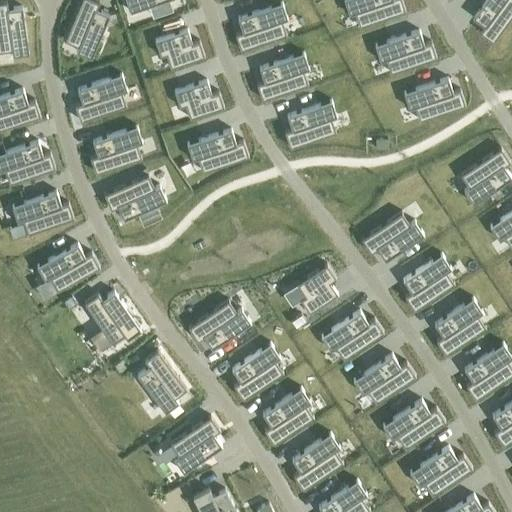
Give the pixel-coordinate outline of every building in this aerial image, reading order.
[(6,0),(0,0),(0,49),(11,48),(12,54),(29,52),(22,5),(8,7),(6,0)] [(98,0),(80,0),(64,39),(78,44),(76,50),(91,56),(109,13),(96,7),(99,0),(98,0)] [(126,0),(130,10),(159,0),(126,0)] [(344,0),(349,13),(354,11),(359,25),(405,9),(402,0),(344,0)] [(511,0),(485,0),(474,16),(485,25),(481,31),(495,41),(511,16),(511,0)] [(242,30),(235,32),(240,48),(287,32),(282,19),(288,17),(282,1),(237,16),(242,30)] [(187,27),(155,38),(160,54),(166,53),(170,66),(205,55),(199,39),(192,41),(187,27)] [(419,29),(375,44),(380,58),(386,57),(391,70),(435,54),(430,41),(423,43),(419,29)] [(264,79),(256,82),(262,98),(308,82),(303,68),(309,67),(304,51),(259,66),(264,79)] [(82,101),(74,103),(80,119),(126,104),(121,90),(127,88),(122,72),(77,87),(82,101)] [(335,98),(342,99),(347,76),(339,75),(335,98)] [(447,77),(404,91),(409,106),(415,104),(419,117),(465,102),(459,87),(452,90),(447,77)] [(207,78),(174,89),(179,105),(185,103),(190,117),(224,105),(219,89),(211,92),(207,78)] [(23,87),(0,94),(0,127),(40,114),(35,98),(28,101),(23,87)] [(291,127),(284,130),(290,146),(336,130),(331,116),(337,114),(331,98),(287,113),(291,127)] [(338,117),(340,140),(350,140),(348,116),(338,117)] [(97,153),(90,155),(95,171),(141,156),(137,142),(142,140),(137,124),(92,139),(97,153)] [(231,127),(187,142),(192,158),(198,156),(202,170),(248,154),(243,138),(236,140),(231,127)] [(38,139),(0,151),(0,169),(4,168),(9,182),(55,166),(50,150),(43,153),(38,139)] [(501,146),(460,173),(468,185),(463,188),(473,202),(511,176),(504,164),(510,160),(501,146)] [(148,172),(104,192),(111,208),(118,205),(123,218),(166,199),(159,183),(154,186),(148,172)] [(56,189),(12,204),(17,220),(23,218),(27,232),(73,216),(68,200),(61,203),(56,189)] [(511,209),(490,224),(499,238),(504,235),(511,247),(511,209)] [(401,210),(361,237),(370,251),(377,247),(385,259),(424,233),(414,219),(410,222),(401,210)] [(78,241),(37,264),(45,279),(50,276),(57,289),(100,265),(91,250),(85,254),(78,241)] [(442,252),(403,278),(411,290),(404,294),(414,308),(454,281),(446,269),(451,266),(442,252)] [(327,262),(297,282),(305,294),(300,297),(309,311),(338,292),(330,280),(336,276),(327,262)] [(98,291),(84,301),(112,341),(123,333),(127,337),(141,328),(114,289),(102,297),(98,291)] [(473,296),(434,322),(442,334),(436,338),(445,352),(486,325),(477,313),(482,310),(473,296)] [(228,298),(188,325),(197,339),(203,335),(211,347),(251,320),(241,307),(236,310),(228,298)] [(360,308),(321,334),(330,348),(335,345),(343,357),(384,330),(374,316),(368,320),(360,308)] [(301,312),(291,319),(296,325),(306,319),(301,312)] [(271,341),(231,367),(239,379),(233,383),(243,397),(283,370),(275,358),(280,355),(271,341)] [(511,354),(503,341),(464,367),(472,379),(466,383),(475,397),(511,372),(511,364),(507,358),(511,355),(511,354)] [(149,364),(137,372),(165,410),(178,400),(175,395),(186,387),(158,348),(144,358),(149,364)] [(392,352),(353,378),(362,392),(367,389),(375,401),(416,374),(406,360),(400,364),(392,352)] [(301,385),(262,412),(270,424),(264,428),(273,442),(314,415),(306,403),(310,399),(301,385)] [(421,397),(382,423),(392,437),(397,434),(405,446),(445,419),(436,405),(429,409),(421,397)] [(511,399),(492,413),(500,426),(493,430),(503,444),(511,437),(511,399)] [(210,414),(170,441),(178,453),(173,456),(183,470),(222,444),(214,432),(220,428),(210,414)] [(330,431),(291,457),(299,469),(293,473),(302,487),(343,460),(335,448),(340,445),(330,431)] [(449,444),(410,470),(419,484),(424,481),(432,493),(472,466),(463,452),(457,456),(449,444)] [(357,478),(318,504),(323,511),(362,511),(370,507),(362,495),(367,492),(357,478)] [(209,487),(193,495),(201,511),(237,511),(225,488),(213,494),(209,487)] [(474,493),(444,511),(495,511),(488,500),(482,505),(474,493)] [(274,511),(269,501),(256,507),(258,511),(274,511)]
